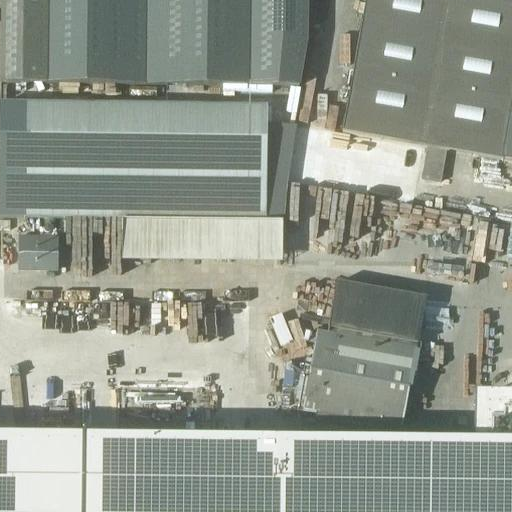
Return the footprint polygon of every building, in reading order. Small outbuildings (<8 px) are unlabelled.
[(0,0),(0,84),(287,88),(307,46),(307,0),(0,0)] [(511,0),(365,0),(342,134),(499,161),(511,89),(511,0)] [(511,163),(511,89),(499,161),(511,163)] [(267,101),(0,99),(0,217),(122,219),(121,258),(282,259),(283,137),(267,136),(267,101)] [(57,273),(58,239),(18,238),(18,273),(57,273)] [(314,345),(302,412),(401,430),(409,384),(412,385),(418,353),(416,353),(425,300),(336,283),(326,335),(316,333),(315,334),(308,333),(306,343),(314,345)] [(0,337),(0,354),(8,355),(8,337),(0,337)] [(0,511),(511,511),(511,402),(481,402),(480,445),(0,438),(0,511)]
